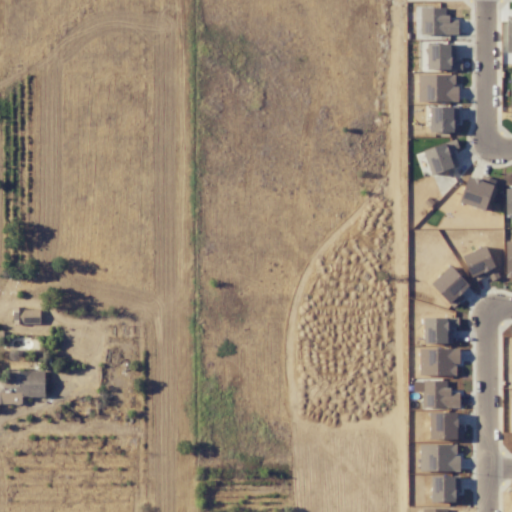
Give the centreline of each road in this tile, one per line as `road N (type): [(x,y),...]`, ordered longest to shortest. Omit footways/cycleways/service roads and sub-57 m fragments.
road 1 (residential): [(495,511),(493,326),(511,306)]
road 2 (residential): [(493,0),(494,129),(497,141),(511,146)]
